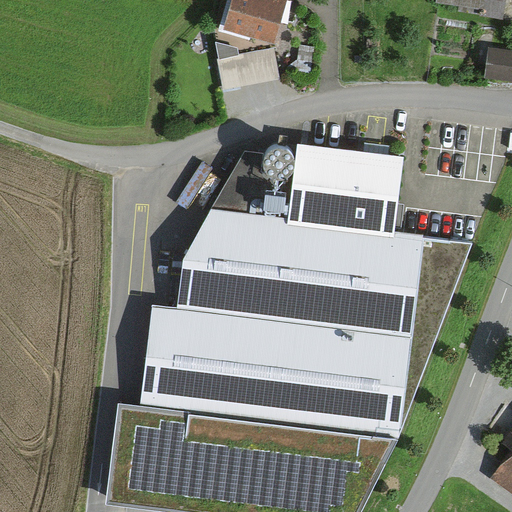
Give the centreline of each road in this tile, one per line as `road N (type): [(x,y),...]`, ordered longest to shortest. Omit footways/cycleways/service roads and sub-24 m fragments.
road 1 (residential): [(511,105),(374,95),(134,157)]
road 2 (unclassified): [(409,511),(511,273)]
road 3 (track): [(134,157),(114,160),(0,127)]
